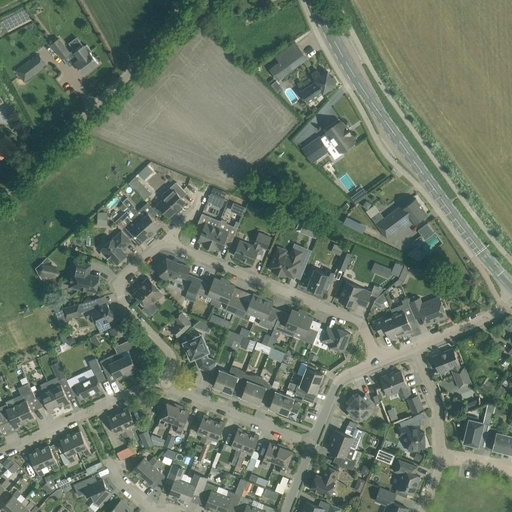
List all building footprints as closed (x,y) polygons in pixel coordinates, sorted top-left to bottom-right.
[(219,0),(228,8),(235,1),(234,0),(219,0)] [(71,55),(85,74),(99,63),(90,52),(92,51),(87,45),(85,46),(84,44),(83,45),(77,37),(69,43),(74,49),(71,52),(72,54),(71,55)] [(60,38),(51,44),(62,59),(71,52),(60,38)] [(285,50),(274,58),(279,64),(286,74),(308,58),(296,42),(285,50)] [(31,61),(16,72),(23,81),(33,73),(32,72),(37,68),(31,61)] [(311,75),(316,83),(301,93),(308,102),(320,94),(336,84),(328,71),(321,76),(318,70),(311,75)] [(320,136),(302,149),(313,163),(329,151),(330,150),(330,149),(336,144),(341,151),(343,150),(355,141),(349,134),(348,135),(340,123),(341,122),(320,136)] [(16,146),(9,138),(6,134),(2,137),(0,134),(0,154),(2,157),(16,146)] [(136,176),(129,183),(136,190),(145,200),(151,193),(136,176)] [(187,193),(180,186),(176,182),(166,192),(164,193),(163,194),(163,195),(163,197),(164,199),(158,204),(170,218),(178,210),(178,211),(182,207),(182,206),(186,202),(182,198),(187,193)] [(356,202),(368,193),(363,187),(351,196),(356,202)] [(211,194),(208,201),(212,203),(212,204),(221,207),(224,199),(211,194)] [(135,206),(127,197),(122,201),(134,214),(134,215),(154,236),(157,232),(156,231),(161,226),(148,213),(143,218),(134,207),(135,206)] [(414,224),(420,220),(428,214),(416,198),(403,208),(401,206),(376,224),(387,238),(411,220),(414,224)] [(230,210),(243,215),(247,207),(234,202),(230,210)] [(372,206),(366,211),(371,217),(377,213),(372,206)] [(98,212),(97,225),(107,225),(107,213),(98,212)] [(203,244),(209,247),(217,226),(210,224),(213,217),(202,213),(194,232),(200,235),(198,240),(203,242),(203,244)] [(154,236),(134,215),(126,222),(128,224),(123,229),(132,238),(136,233),(144,242),(149,237),(150,239),(154,236)] [(209,247),(216,250),(216,248),(222,250),(224,244),(230,247),(238,228),(234,226),(228,224),(228,223),(227,223),(227,221),(222,219),(221,221),(220,220),(217,226),(209,247)] [(346,225),(357,230),(360,224),(349,219),(346,225)] [(418,230),(425,240),(435,232),(428,223),(418,230)] [(303,224),(300,231),(316,238),(319,230),(303,224)] [(107,256),(111,261),(113,259),(117,264),(127,255),(123,250),(132,242),(122,231),(113,239),(112,238),(100,250),(102,251),(101,253),(105,258),(107,256)] [(246,260),(245,262),(253,265),(260,246),(266,249),(271,237),(259,232),(254,246),(240,240),(234,255),(246,260)] [(308,237),(306,246),(313,247),(315,238),(308,237)] [(281,253),(277,251),(270,267),(273,269),(272,271),(285,276),(286,274),(294,277),(301,261),(299,260),(302,251),(294,248),(291,256),(286,254),(281,253)] [(336,268),(345,271),(352,252),(344,249),(336,268)] [(35,265),(42,282),(59,275),(51,258),(35,265)] [(156,268),(164,277),(167,275),(175,278),(177,275),(186,278),(190,267),(167,258),(156,268)] [(90,265),(81,263),(75,262),(70,286),(96,292),(99,276),(88,274),(90,265)] [(377,274),(388,278),(392,269),(381,264),(377,274)] [(307,287),(322,293),(325,287),(328,289),(335,272),(328,269),(326,273),(315,268),(314,271),(312,270),(309,279),(310,280),(307,287)] [(198,294),(203,280),(194,276),(185,298),(194,302),(198,294)] [(211,303),(216,305),(226,279),(222,278),(221,280),(214,277),(212,284),(203,280),(198,294),(207,297),(208,295),(213,297),(211,303)] [(134,293),(140,299),(140,301),(140,303),(142,305),(144,305),(145,305),(147,306),(151,302),(153,304),(164,294),(150,279),(134,293)] [(225,309),(235,313),(240,300),(231,296),(236,286),(229,283),(230,281),(226,279),(216,305),(220,307),(222,301),(228,303),(225,309)] [(339,300),(356,307),(358,304),(366,307),(372,292),(346,281),(339,300)] [(251,314),(256,316),(264,297),(254,293),(249,303),(240,300),(235,313),(235,314),(249,320),(251,314)] [(378,310),(389,305),(384,293),(373,298),(378,310)] [(256,316),(261,319),(259,324),(272,329),(277,316),(269,313),(274,302),(264,297),(256,316)] [(409,302),(415,318),(422,316),(426,325),(448,316),(440,297),(423,303),(420,297),(409,302)] [(399,313),(393,316),(401,335),(408,333),(407,331),(412,329),(409,321),(415,318),(409,302),(407,298),(402,300),(403,304),(397,307),(399,313)] [(85,315),(87,318),(93,315),(98,326),(114,318),(108,304),(100,307),(95,299),(79,304),(82,314),(78,315),(78,317),(85,315)] [(73,319),(72,317),(78,315),(82,314),(79,304),(55,311),(60,323),(73,319)] [(290,314),(281,311),(278,318),(286,321),(282,331),(294,336),(296,330),(304,311),(299,309),(299,312),(292,309),(290,314)] [(304,311),(296,330),(302,333),(300,338),(313,344),(315,339),(318,331),(310,327),(314,318),(307,315),(308,313),(304,311)] [(178,324),(171,331),(177,338),(192,324),(185,315),(177,323),(178,324)] [(401,335),(393,316),(385,319),(384,316),(375,320),(381,336),(388,333),(390,338),(395,336),(395,338),(401,335)] [(220,317),(217,325),(228,329),(231,321),(220,317)] [(204,320),(201,318),(195,324),(201,327),(204,320)] [(322,340),(321,342),(328,345),(343,351),(351,333),(336,327),(335,329),(328,326),(326,330),(322,340)] [(244,335),(230,330),(225,343),(232,346),(234,340),(241,342),(244,335)] [(210,351),(202,334),(196,336),(191,335),(190,339),(184,342),(185,346),(184,349),(186,353),(189,354),(191,359),(195,358),(199,367),(213,373),(218,361),(208,358),(206,353),(210,351)] [(71,337),(67,339),(70,346),(77,343),(75,338),(71,337)] [(115,347),(117,352),(129,377),(133,375),(132,373),(138,370),(134,361),(141,357),(142,360),(143,360),(136,346),(133,340),(120,346),(119,345),(115,347)] [(439,373),(453,367),(454,370),(453,371),(459,388),(471,383),(465,366),(460,368),(459,365),(460,364),(453,348),(433,356),(439,373)] [(117,352),(100,360),(106,373),(113,370),(117,379),(123,377),(124,379),(129,377),(117,352)] [(102,370),(96,358),(89,361),(94,374),(102,370)] [(308,364),(304,376),(320,383),(324,374),(315,370),(316,367),(308,364)] [(240,386),(245,373),(246,372),(232,366),(229,373),(223,389),(232,393),(235,384),(240,386)] [(214,386),(223,389),(229,373),(220,369),(214,386)] [(62,370),(55,373),(59,380),(66,377),(62,370)] [(388,395),(398,391),(401,398),(410,394),(401,371),(390,376),(389,374),(381,377),(388,395)] [(242,397),(251,400),(260,376),(258,375),(248,375),(245,373),(240,386),(245,388),(242,397)] [(102,389),(98,380),(96,375),(76,385),(82,398),(102,389)] [(263,395),(268,396),(272,387),(272,386),(263,377),(260,376),(251,400),(260,404),(263,395)] [(304,376),(300,385),(298,385),(296,390),(297,390),(305,393),(306,393),(308,389),(317,392),(320,383),(304,376)] [(59,380),(60,385),(51,389),(59,405),(65,402),(66,406),(70,404),(64,390),(71,387),(66,377),(59,380)] [(17,404),(24,421),(30,418),(32,421),(36,419),(32,411),(38,408),(33,397),(35,397),(33,392),(29,383),(18,388),(24,401),(17,404)] [(270,408),(279,411),(285,394),(277,391),(277,389),(272,387),(268,396),(273,398),(270,408)] [(33,392),(35,397),(35,396),(40,407),(47,404),(50,413),(55,411),(53,407),(59,405),(51,389),(44,392),(42,388),(33,392)] [(279,411),(288,414),(290,410),(298,412),(303,399),(294,396),(294,397),(285,394),(279,411)] [(369,404),(372,401),(365,394),(363,397),(360,394),(357,397),(354,394),(347,401),(350,404),(347,407),(350,410),(347,413),(354,419),(357,416),(360,419),(363,417),(366,419),(373,412),(370,409),(372,407),(369,404)] [(423,408),(418,395),(408,399),(414,412),(423,408)] [(0,406),(0,410),(6,423),(12,420),(16,429),(20,427),(19,423),(24,421),(17,404),(14,398),(6,401),(7,404),(0,406)] [(166,419),(172,421),(179,405),(177,404),(176,406),(167,402),(158,425),(163,427),(166,419)] [(172,421),(179,424),(176,432),(181,434),(190,411),(183,408),(184,407),(179,405),(172,421)] [(125,411),(119,413),(129,436),(132,442),(136,440),(130,428),(137,425),(128,407),(124,409),(125,411)] [(116,434),(119,440),(129,436),(119,413),(113,416),(112,414),(108,416),(116,434)] [(209,416),(204,414),(197,433),(203,435),(201,441),(205,443),(214,420),(208,418),(209,416)] [(464,442),(478,445),(481,436),(488,438),(490,427),(491,424),(484,423),(484,422),(477,421),(478,418),(470,417),(468,418),(465,428),(467,429),(464,442)] [(220,423),(214,420),(205,443),(209,445),(212,439),(218,441),(225,423),(220,421),(220,423)] [(336,429),(332,440),(355,449),(362,430),(356,428),(352,426),(348,425),(345,433),(336,429)] [(398,427),(399,437),(404,436),(405,442),(408,442),(408,451),(420,450),(420,447),(426,447),(425,432),(420,432),(420,426),(398,427)] [(490,427),(488,438),(494,440),(492,449),(502,451),(507,434),(497,431),(498,429),(490,427)] [(235,455),(240,456),(248,434),(242,431),(243,429),(238,428),(231,446),(237,448),(235,455)] [(148,430),(140,434),(146,449),(154,445),(148,430)] [(73,432),(70,434),(78,451),(82,448),(86,455),(91,453),(81,431),(74,434),(73,432)] [(78,451),(70,434),(67,435),(68,437),(61,440),(71,462),(76,460),(73,453),(78,451)] [(240,456),(244,458),(246,452),(252,454),(259,436),(255,434),(254,436),(248,434),(240,456)] [(511,434),(507,434),(502,451),(511,453),(511,434)] [(341,455),(337,463),(353,470),(357,461),(351,458),(355,449),(332,440),(328,450),(341,455)] [(269,459),(276,462),(283,445),(278,443),(277,445),(270,442),(261,465),(266,467),(269,459)] [(205,443),(198,460),(203,462),(204,458),(210,445),(209,445),(205,443)] [(124,458),(136,452),(133,444),(128,446),(130,450),(122,454),(124,458)] [(42,446),(39,448),(47,465),(52,463),(55,470),(60,467),(50,445),(43,448),(42,446)] [(276,462),(283,464),(279,473),(284,474),(293,451),(284,447),(284,446),(283,445),(276,462)] [(47,465),(39,448),(36,449),(37,451),(29,454),(40,476),(45,474),(42,467),(47,465)] [(251,456),(247,468),(254,471),(258,459),(251,456)] [(136,474),(141,478),(157,460),(154,457),(149,462),(145,457),(131,472),(135,475),(136,474)] [(418,466),(408,463),(398,459),(393,471),(401,474),(396,487),(413,494),(419,481),(417,480),(418,475),(415,474),(418,466)] [(141,478),(146,482),(144,483),(148,487),(151,484),(154,487),(159,482),(162,484),(165,476),(156,468),(161,463),(157,460),(141,478)] [(86,468),(89,475),(98,470),(96,464),(86,468)] [(168,496),(179,500),(186,481),(180,479),(184,469),(172,464),(166,482),(173,484),(168,496)] [(339,470),(336,469),(327,466),(322,477),(317,474),(311,489),(329,497),(335,481),(339,470)] [(179,500),(190,504),(194,493),(201,495),(206,482),(208,478),(196,473),(194,478),(188,476),(186,481),(179,500)] [(74,484),(79,495),(86,492),(88,495),(92,493),(95,500),(94,501),(100,506),(113,493),(106,487),(103,479),(94,483),(91,476),(74,484)] [(241,478),(239,484),(245,487),(247,481),(241,478)] [(0,493),(9,483),(6,480),(1,484),(0,483),(0,493)] [(243,492),(242,494),(245,496),(246,494),(247,494),(249,491),(252,483),(247,481),(245,487),(243,492)] [(47,482),(42,487),(50,494),(51,494),(52,493),(47,482)] [(204,508),(213,511),(214,511),(222,494),(217,492),(220,486),(214,484),(206,482),(201,495),(208,498),(204,508)] [(279,483),(276,490),(283,493),(286,486),(280,483),(279,483)] [(51,494),(57,500),(64,494),(61,487),(59,488),(56,489),(51,494)] [(375,500),(387,505),(384,511),(406,511),(408,508),(393,502),(396,493),(380,487),(375,500)] [(226,511),(229,505),(237,508),(242,494),(229,489),(227,495),(222,494),(214,511),(226,511)] [(12,511),(21,502),(17,498),(21,494),(18,490),(1,509),(5,511),(12,511)] [(243,511),(255,511),(257,507),(252,505),(254,499),(245,496),(242,494),(237,508),(244,511),(243,511)] [(131,511),(127,508),(128,507),(121,500),(109,511),(131,511)] [(12,511),(27,511),(34,505),(30,501),(26,506),(21,502),(12,511)] [(323,511),(325,509),(315,505),(306,501),(303,509),(305,509),(303,511),(323,511)] [(339,511),(342,507),(331,503),(327,511),(339,511)]
